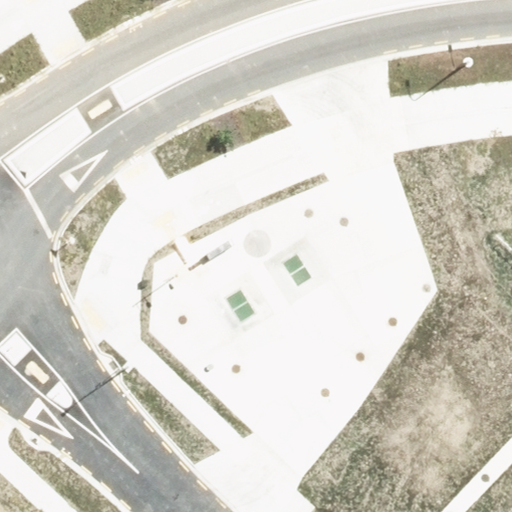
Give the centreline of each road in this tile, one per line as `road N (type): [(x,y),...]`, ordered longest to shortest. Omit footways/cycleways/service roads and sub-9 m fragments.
road 1 (residential): [(511,16),(352,38),(227,81),(126,132),(6,228)]
road 2 (residential): [(0,127),(107,59),(237,0)]
road 3 (residential): [(0,333),(179,511)]
